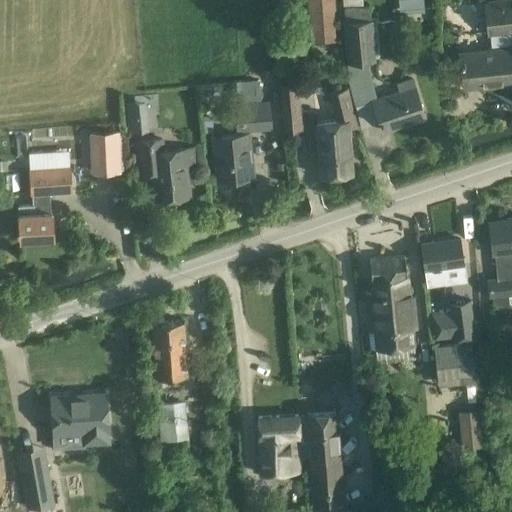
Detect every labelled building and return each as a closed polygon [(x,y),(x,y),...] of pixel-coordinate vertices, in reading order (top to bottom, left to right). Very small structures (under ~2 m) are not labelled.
[(334,0),(308,0),(309,11),(310,11),(312,42),(325,41),(337,40),(334,10),(336,10),(334,0)] [(423,0),(398,0),(400,14),(425,12),(423,0)] [(462,53),(463,67),(465,87),(492,84),(492,86),(511,83),(511,36),(511,33),(511,32),(511,0),(484,3),(489,50),(462,53)] [(346,73),(356,105),(375,104),(384,131),(425,117),(412,77),(397,82),(400,91),(377,99),(365,61),(375,60),(371,19),(358,20),(357,7),(345,8),(345,21),(344,22),(349,72),(346,73)] [(236,81),(237,93),(241,92),(241,101),(262,100),(260,79),(236,81)] [(299,82),(280,84),(283,129),(302,128),(299,82)] [(347,129),(356,128),(348,87),(329,92),(335,120),(314,123),(319,175),(352,172),(347,129)] [(146,100),(125,102),(128,132),(149,130),(148,115),(146,100)] [(270,103),(237,106),(240,130),(272,127),(270,103)] [(83,133),(85,169),(104,167),(104,165),(122,163),(120,134),(95,135),(95,132),(83,133)] [(249,134),(214,137),(218,179),(252,176),(249,134)] [(163,138),(137,141),(138,147),(141,167),(158,165),(161,197),(157,197),(157,199),(189,195),(185,163),(193,162),(192,148),(165,151),(163,138)] [(30,169),(32,194),(33,194),(33,193),(49,192),(71,191),(70,166),(30,169)] [(18,205),(20,239),(53,237),(52,211),(50,211),(49,192),(33,193),(33,194),(34,204),(18,205)] [(487,281),(488,297),(492,297),(493,308),(510,306),(509,295),(511,294),(511,219),(490,222),(493,254),(496,253),(497,280),(487,281)] [(421,244),(427,280),(445,278),(443,265),(463,263),(463,258),(460,238),(459,239),(459,241),(436,244),(435,242),(421,244)] [(414,359),(413,346),(405,255),(370,259),(373,291),(365,292),(368,314),(371,350),(376,350),(378,363),(414,359)] [(477,339),(471,298),(449,301),(450,308),(431,311),(435,338),(454,335),(455,342),(477,339)] [(153,322),(157,377),(166,376),(167,385),(178,384),(178,375),(188,374),(184,319),(153,322)] [(435,346),(439,376),(440,385),(476,381),(471,342),(446,345),(435,346)] [(106,392),(52,396),(54,433),(83,431),(84,443),(109,442),(108,430),(106,392)] [(158,403),(160,439),(162,461),(176,460),(176,457),(191,456),(185,400),(158,403)] [(460,410),(464,450),(482,447),(478,409),(460,410)] [(336,410),(308,412),(311,462),(340,460),(336,410)] [(298,415),(258,416),(260,473),(301,471),(298,415)] [(397,438),(378,440),(382,470),(383,483),(402,482),(400,468),(397,438)] [(340,460),(311,462),(315,508),(343,506),(340,460)] [(46,463),(21,467),(28,506),(53,502),(46,463)]
